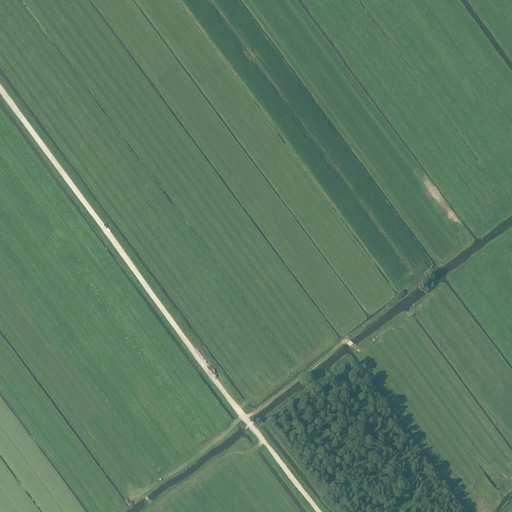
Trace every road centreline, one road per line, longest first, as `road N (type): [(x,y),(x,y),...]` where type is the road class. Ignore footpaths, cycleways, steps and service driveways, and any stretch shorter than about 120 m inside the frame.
road 1 (unclassified): [(319,511),(0,89)]
road 2 (track): [(443,264),(245,421)]
